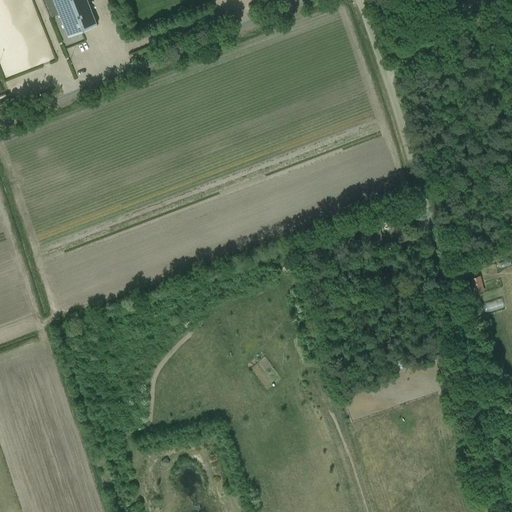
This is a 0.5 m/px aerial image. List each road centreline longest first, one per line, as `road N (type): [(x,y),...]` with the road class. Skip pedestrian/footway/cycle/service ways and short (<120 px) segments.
road 1 (unclassified): [(503,511),(382,70)]
road 2 (unclassified): [(0,133),(317,0)]
road 3 (unclassified): [(382,70),(511,9)]
